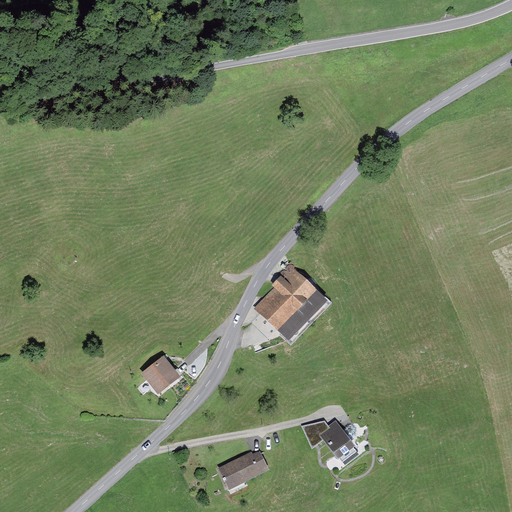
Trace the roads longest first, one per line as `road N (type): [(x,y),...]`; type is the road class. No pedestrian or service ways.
road 1 (tertiary): [(75,511),(197,396),(274,256),(376,146),(511,59)]
road 2 (tertiary): [(511,5),(446,25),(62,89),(0,108)]
